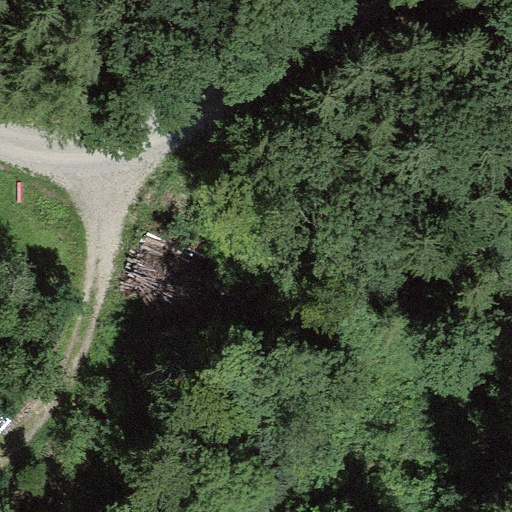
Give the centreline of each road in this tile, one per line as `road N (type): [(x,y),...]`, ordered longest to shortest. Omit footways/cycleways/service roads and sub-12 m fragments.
road 1 (track): [(362,0),(164,142),(24,159),(0,145)]
road 2 (track): [(119,148),(103,286),(34,413),(0,443)]
